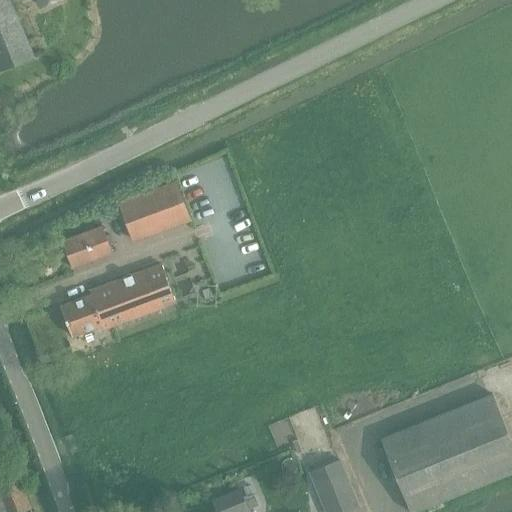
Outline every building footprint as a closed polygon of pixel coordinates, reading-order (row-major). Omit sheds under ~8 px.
[(0,0),(0,71),(34,57),(9,0),(36,0),(40,8),(57,0),(0,0)] [(176,183),(120,204),(134,241),(190,220),(176,183)] [(103,227),(62,242),(72,268),(112,253),(103,227)] [(128,276),(89,291),(91,295),(61,306),(72,337),(102,325),(104,330),(176,303),(162,264),(128,276)] [(511,440),(493,393),(381,438),(410,511),(415,511),(511,473),(511,440)] [(309,471),(326,511),(344,511),(359,506),(340,459),(309,471)] [(0,511),(24,511),(31,509),(16,472),(0,478),(0,511)] [(259,506),(254,494),(244,499),(240,490),(214,501),(219,511),(217,511),(248,511),(248,510),(259,506)]
